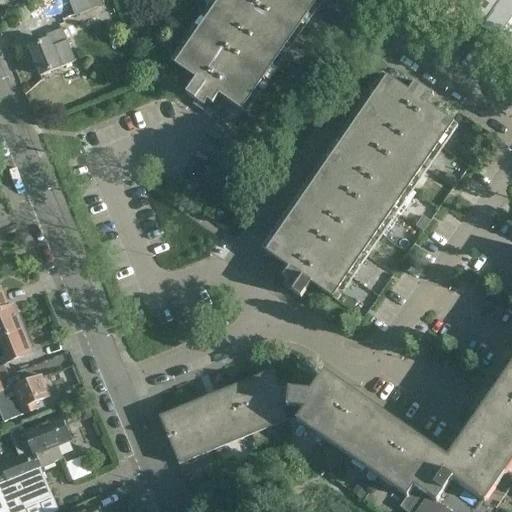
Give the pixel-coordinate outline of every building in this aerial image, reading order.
[(96,0),(65,0),(73,17),(99,6),(96,0)] [(196,80),(191,87),(185,95),(195,102),(193,105),(211,118),(224,100),(241,112),(318,0),(219,0),(174,65),(196,80)] [(511,0),(476,0),(465,17),(511,48),(511,0)] [(39,77),(72,63),(59,31),(46,37),(48,41),(28,49),(39,77)] [(387,77),(329,161),(266,253),(289,269),(282,279),(286,282),(283,287),(301,299),(311,284),(333,299),(454,123),(427,104),(433,96),(414,83),(408,92),(387,77)] [(8,310),(0,290),(0,340),(25,330),(20,317),(17,318),(13,308),(8,310)] [(25,330),(0,340),(0,364),(1,368),(32,355),(29,346),(31,345),(25,330)] [(511,374),(475,428),(449,466),(325,380),(315,395),(310,392),(282,390),(277,393),(271,378),(164,423),(162,418),(159,419),(180,467),(289,421),(283,408),(305,409),(298,419),(408,496),(398,509),(402,511),(445,511),(436,505),(452,482),(482,503),(511,459),(511,374)] [(42,378),(13,389),(7,392),(0,375),(0,413),(4,424),(37,410),(34,404),(50,398),(42,378)] [(60,418),(24,432),(22,426),(8,431),(19,458),(0,465),(0,466),(6,482),(40,469),(62,460),(57,447),(70,442),(60,418)] [(40,469),(6,482),(0,484),(0,511),(56,511),(40,469)]
